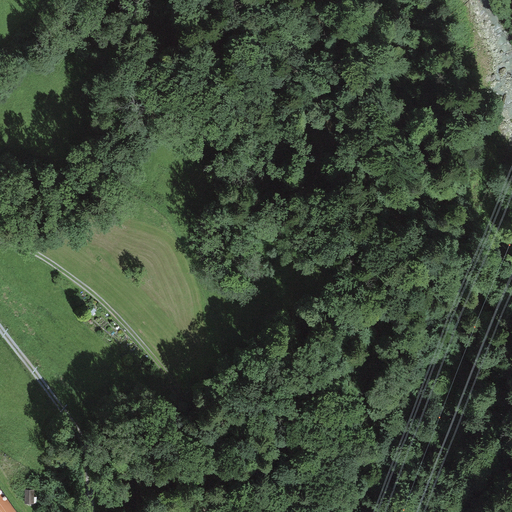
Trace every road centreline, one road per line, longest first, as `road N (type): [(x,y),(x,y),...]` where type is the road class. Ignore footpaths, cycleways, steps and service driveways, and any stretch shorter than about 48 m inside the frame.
road 1 (track): [(208,511),(207,461),(188,406),(127,326),(61,269),(0,240)]
road 2 (track): [(0,326),(81,435),(93,511)]
